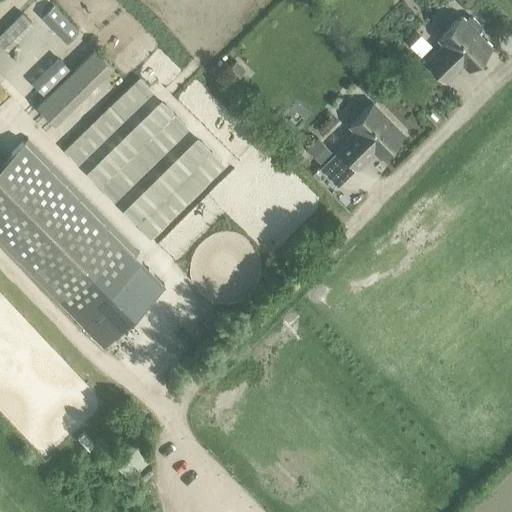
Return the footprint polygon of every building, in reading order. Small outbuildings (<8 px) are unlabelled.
[(53,6),(40,19),(65,44),(78,31),(53,6)] [(22,13),(0,34),(0,45),(6,51),(34,25),(22,13)] [(425,62),(444,81),(457,69),(456,68),(461,63),(467,70),(490,47),(476,32),(479,29),(479,25),(472,18),(468,18),(464,21),(460,16),(437,39),(443,45),(425,62)] [(36,106),(53,123),(110,67),(94,50),(36,106)] [(63,54),(36,80),(48,92),(75,66),(63,54)] [(366,75),(356,84),(373,101),(382,91),(366,75)] [(64,151),(73,160),(148,87),(139,78),(64,151)] [(349,126),(355,132),(337,149),(356,168),(368,156),(367,155),(372,150),(379,156),(402,134),(372,103),(349,126)] [(89,177),(109,197),(184,124),(164,104),(89,177)] [(126,215),(145,234),(220,161),(201,141),(126,215)] [(0,163),(0,240),(102,344),(162,284),(22,142),(0,163)]
